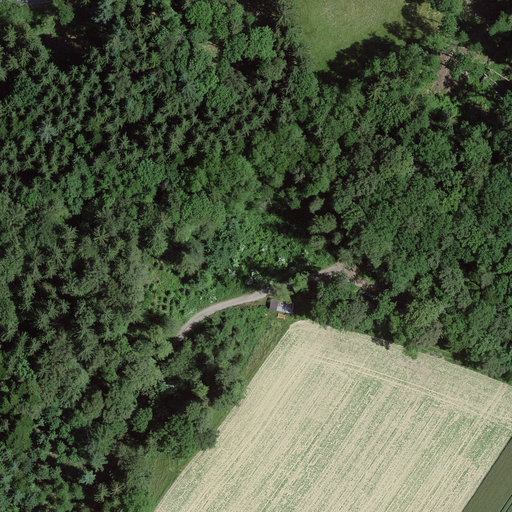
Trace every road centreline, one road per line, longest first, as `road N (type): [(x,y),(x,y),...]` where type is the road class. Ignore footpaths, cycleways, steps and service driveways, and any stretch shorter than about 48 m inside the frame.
road 1 (track): [(69,511),(177,341),(216,308),(345,267),(427,313),(511,343)]
road 2 (track): [(345,267),(511,171)]
